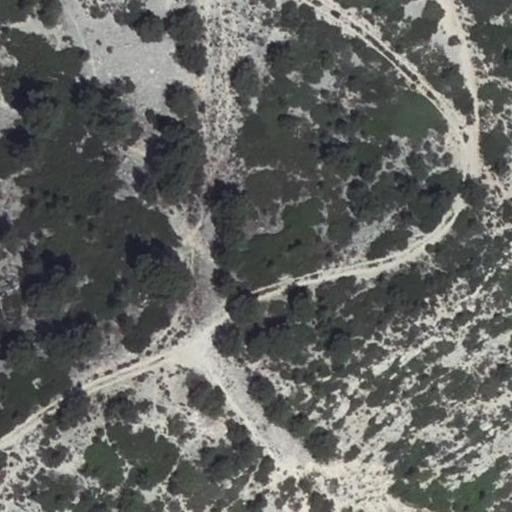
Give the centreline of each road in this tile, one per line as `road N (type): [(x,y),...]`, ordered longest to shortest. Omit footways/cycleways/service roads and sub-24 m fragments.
road 1 (track): [(469,140),(462,201),(421,246),(226,304),(162,359),(85,389),(0,439)]
road 2 (track): [(317,0),(392,53),(469,140)]
